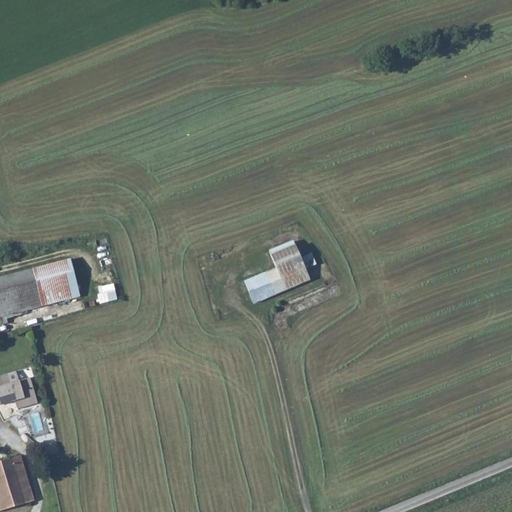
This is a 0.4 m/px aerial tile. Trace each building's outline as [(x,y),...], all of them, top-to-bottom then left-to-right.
[(303,268),(299,257),(294,245),(268,255),(273,268),(264,271),(272,293),(307,278),(303,268)] [(311,253),(299,257),(303,268),(315,264),(311,253)] [(6,293),(13,310),(78,293),(69,258),(67,258),(71,275),(37,284),(6,293)] [(67,258),(33,267),(37,284),(71,275),(67,258)] [(33,267),(2,275),(0,276),(0,321),(6,320),(4,312),(13,310),(6,293),(37,284),(33,267)] [(272,293),(264,271),(242,280),(251,301),(272,293)] [(26,405),(19,379),(0,385),(0,402),(3,402),(6,411),(26,405)] [(20,454),(12,456),(24,501),(33,499),(20,454)] [(0,508),(24,501),(12,456),(0,459),(0,508)]
